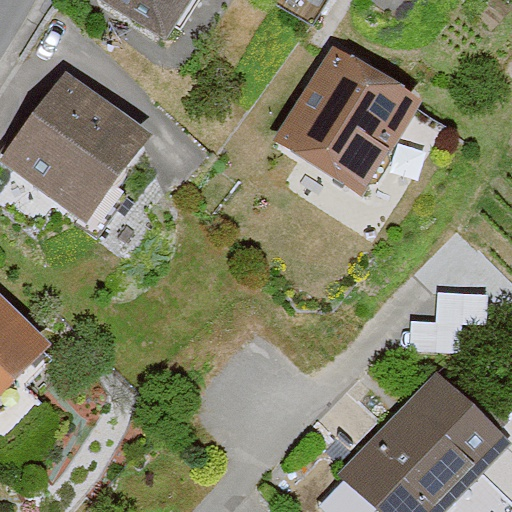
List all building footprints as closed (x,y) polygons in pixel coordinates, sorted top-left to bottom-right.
[(201,0),(91,0),(171,49),(201,0)] [(421,96),(337,44),(276,143),(359,195),(421,96)] [(160,134),(70,67),(0,162),(90,228),(160,134)] [(0,295),(0,417),(60,351),(0,295)] [(443,511),(511,444),(511,439),(441,368),(334,473),(372,511),(443,511)]
